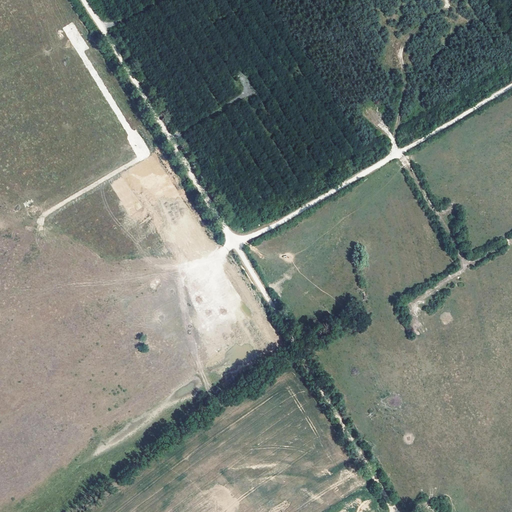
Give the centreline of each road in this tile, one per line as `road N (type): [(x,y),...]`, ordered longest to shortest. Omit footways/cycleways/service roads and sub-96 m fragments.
road 1 (track): [(82,0),(396,511)]
road 2 (track): [(234,242),(511,87)]
